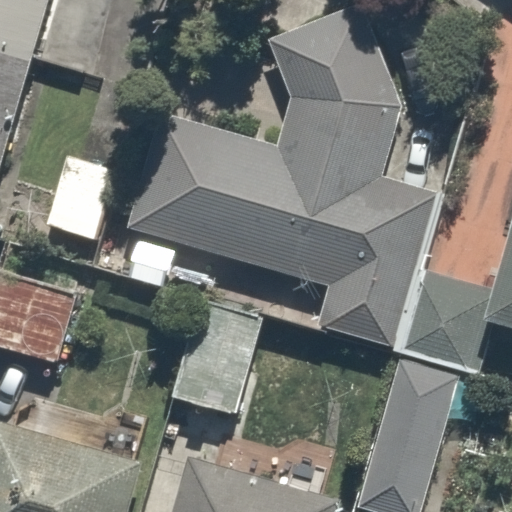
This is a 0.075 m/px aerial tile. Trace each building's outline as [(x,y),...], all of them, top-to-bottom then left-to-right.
[(0,0),(0,118),(38,0),(0,0)] [(423,184),(369,169),(390,105),(354,9),(255,46),(274,97),(262,138),(164,110),(130,226),(314,279),(302,320),(378,342),(423,184)] [(112,168),(61,149),(35,222),(86,241),(112,168)] [(511,214),(491,208),(460,308),(511,324),(511,214)] [(74,284),(0,261),(0,349),(50,364),(74,284)] [(223,411),(256,316),(193,294),(160,390),(223,411)] [(406,511),(444,380),(396,367),(357,508),(371,511),(406,511)] [(0,511),(118,511),(134,462),(0,420),(0,511)] [(177,447),(154,511),(324,511),(329,498),(177,447)]
